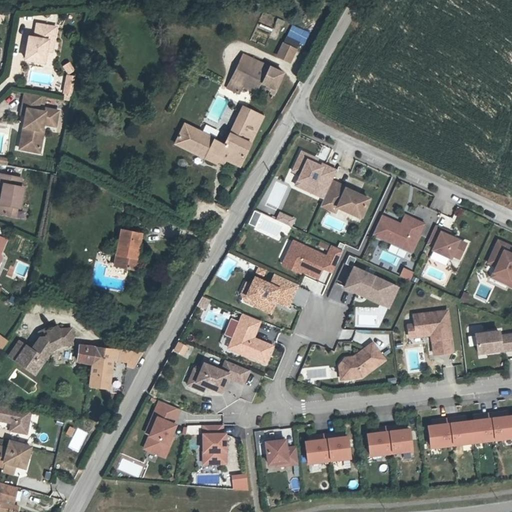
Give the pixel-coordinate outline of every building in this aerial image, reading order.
[(46,50),(48,40),(53,41),(55,27),(37,24),(34,38),(29,37),(25,59),(44,63),(46,50)] [(292,63),(306,31),(290,25),(276,57),(292,63)] [(251,76),(258,62),(243,54),(236,69),(251,76)] [(62,65),(66,74),(73,70),(69,61),(62,65)] [(236,69),(227,88),(238,94),(243,87),(254,92),(259,82),(275,90),(283,73),(258,62),(251,76),(236,69)] [(61,93),(68,95),(72,78),(66,77),(61,93)] [(41,96),(25,93),(21,114),(26,115),(24,127),(28,128),(26,137),(28,139),(26,150),(39,152),(43,130),(41,130),(43,124),(43,121),(56,123),(58,111),(45,109),(44,112),(38,111),(36,111),(36,107),(39,106),(39,104),(41,96)] [(185,124),(175,144),(216,164),(218,161),(220,157),(225,160),(239,166),(255,132),(249,129),(257,113),(243,107),(225,145),(215,140),(216,139),(185,124)] [(255,132),(263,116),(257,113),(249,129),(255,132)] [(24,127),(20,149),(26,150),(28,139),(26,137),(28,128),(24,127)] [(309,194),(323,200),(332,180),(335,172),(319,165),(318,167),(314,165),(316,161),(300,154),(291,173),(299,177),(296,183),(311,189),(309,194)] [(19,187),(21,178),(0,175),(0,183),(3,185),(1,195),(0,202),(0,213),(15,216),(16,207),(19,208),(23,188),(19,187)] [(345,186),(332,180),(323,200),(322,201),(329,205),(332,199),(338,202),(335,208),(362,221),(371,199),(345,186)] [(311,189),(296,183),(294,187),(309,194),(311,189)] [(329,205),(322,201),(320,207),(333,213),(335,208),(338,202),(332,199),(329,205)] [(248,224),(256,227),(261,214),(254,211),(248,224)] [(279,211),(276,219),(293,226),(296,218),(279,211)] [(382,214),(372,235),(413,254),(427,224),(405,214),(400,223),(382,214)] [(436,225),(426,245),(433,248),(431,251),(452,260),(454,257),(460,259),(467,243),(442,232),(444,229),(436,225)] [(120,266),(138,271),(141,259),(136,258),(142,234),(122,230),(117,254),(122,255),(120,266)] [(505,284),(511,286),(511,254),(511,252),(511,251),(511,247),(496,240),(486,262),(494,265),(491,272),(507,279),(505,284)] [(332,274),(342,252),(331,247),(326,259),(292,244),(284,262),(301,269),(300,272),(317,280),(321,270),(332,274)] [(122,255),(117,254),(114,265),(120,266),(122,255)] [(301,269),(284,262),(282,267),(299,275),(300,272),(301,269)] [(365,294),(381,301),(389,284),(353,268),(345,288),(364,297),(365,294)] [(414,272),(403,268),(399,276),(409,281),(414,272)] [(259,269),(256,275),(262,278),(265,272),(259,269)] [(491,272),(489,277),(505,284),(507,279),(491,272)] [(300,288),(274,276),(270,286),(254,280),(251,287),(246,298),(258,304),(255,308),(270,315),(274,307),(272,306),(273,303),(276,304),(290,310),(300,288)] [(365,294),(364,297),(388,308),(397,288),(389,284),(381,301),(365,294)] [(244,303),(255,308),(258,304),(246,298),(251,287),(246,285),(241,297),(244,303)] [(463,292),(459,300),(466,303),(469,295),(463,292)] [(210,300),(202,296),(197,306),(205,310),(210,300)] [(455,352),(449,309),(411,313),(413,323),(407,324),(408,338),(430,335),(433,355),(455,352)] [(260,323),(243,315),(229,350),(266,365),(273,348),(253,340),(260,323)] [(19,341),(9,356),(34,375),(45,359),(46,360),(52,352),(51,350),(60,346),(59,345),(72,344),(71,329),(58,330),(57,326),(46,331),(48,335),(44,337),(40,336),(31,349),(19,341)] [(475,334),(477,353),(499,351),(511,350),(511,334),(499,336),(499,331),(475,334)] [(0,351),(1,351),(8,340),(0,334),(0,351)] [(178,341),(174,351),(184,356),(189,347),(178,341)] [(372,344),(353,358),(344,360),(339,366),(341,380),(361,377),(384,360),(372,344)] [(77,360),(92,364),(95,346),(79,345),(77,360)] [(134,368),(143,353),(95,346),(92,364),(89,386),(90,386),(108,388),(112,359),(127,361),(127,366),(134,368)] [(206,388),(221,394),(228,379),(244,385),(250,372),(226,362),(222,372),(204,365),(201,373),(195,370),(190,381),(206,388)] [(444,379),(454,377),(452,365),(442,367),(444,379)] [(206,388),(190,381),(188,387),(204,393),(206,388)] [(181,411),(161,403),(151,426),(156,428),(152,436),(146,450),(167,458),(172,445),(170,444),(173,437),(177,427),(175,426),(181,411)] [(26,434),(30,412),(0,406),(0,421),(11,424),(13,424),(12,431),(26,434)] [(433,426),(428,426),(431,447),(511,436),(511,415),(506,416),(500,417),(499,412),(479,414),(480,419),(474,420),(464,421),(458,422),(458,417),(438,420),(439,425),(433,426)] [(196,434),(195,424),(185,425),(185,435),(196,434)] [(204,427),(205,465),(227,464),(226,435),(224,435),(223,426),(204,427)] [(372,434),(367,435),(370,456),(411,450),(409,429),(398,431),(397,426),(378,428),(378,433),(372,434)] [(311,442),(306,443),(309,464),(350,458),(347,437),(343,438),(336,439),(336,434),(316,436),(317,441),(311,442)] [(299,463),(297,447),(287,449),(286,440),(266,443),(269,464),(277,463),(288,462),(288,465),(299,463)] [(8,447),(4,462),(6,463),(15,465),(24,468),(30,447),(10,441),(8,447)] [(0,466),(2,467),(4,462),(8,447),(2,445),(1,447),(0,447),(0,466)] [(13,474),(15,465),(6,463),(3,471),(13,474)] [(234,476),(234,489),(249,490),(247,475),(234,476)] [(0,501),(1,502),(13,504),(16,488),(0,484),(0,501)] [(0,511),(11,511),(13,504),(1,502),(0,505),(0,511)]
